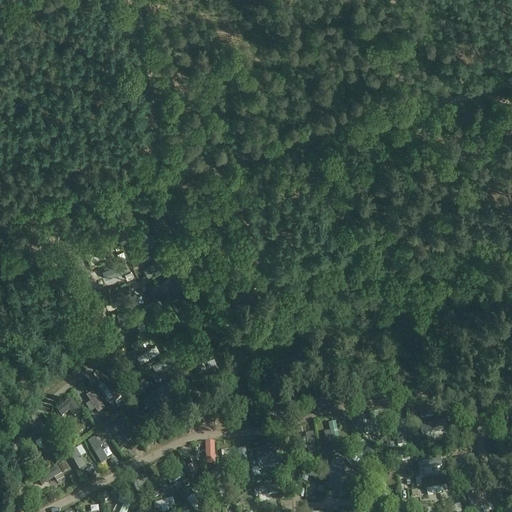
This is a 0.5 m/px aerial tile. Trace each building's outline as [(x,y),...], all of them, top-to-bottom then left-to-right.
[(126,248),(131,257),(153,246),(148,237),(126,248)] [(108,250),(105,244),(84,253),(87,259),(108,250)] [(142,271),(145,277),(170,263),(166,257),(142,271)] [(122,263),(103,271),(106,277),(125,270),(122,263)] [(108,295),(111,303),(131,295),(129,288),(108,295)] [(150,305),(143,307),(151,325),(158,322),(150,305)] [(205,347),(202,339),(181,349),(185,356),(205,347)] [(159,353),(155,346),(136,358),(140,365),(159,353)] [(162,366),(174,359),(171,353),(159,360),(162,366)] [(220,372),(217,364),(205,368),(203,362),(195,365),(201,380),(220,372)] [(144,380),(127,392),(132,400),(149,388),(144,380)] [(110,383),(104,385),(108,394),(114,392),(110,383)] [(93,393),(87,397),(98,415),(105,410),(93,393)] [(56,411),(61,418),(68,413),(73,419),(80,413),(70,400),(56,411)] [(148,400),(142,404),(155,424),(161,420),(148,400)] [(251,402),(227,407),(229,416),(253,411),(251,402)] [(169,414),(173,420),(192,410),(188,403),(169,414)] [(421,419),(443,415),(442,408),(420,412),(421,419)] [(373,436),(380,435),(377,414),(370,415),(373,436)] [(420,425),(422,435),(446,431),(445,421),(420,425)] [(99,422),(94,427),(99,433),(104,428),(99,422)] [(119,422),(113,426),(128,443),(133,439),(119,422)] [(28,439),(33,446),(50,433),(45,426),(28,439)] [(205,467),(214,467),(214,443),(204,443),(205,467)] [(366,467),(376,452),(371,448),(360,463),(366,467)] [(67,453),(79,474),(86,470),(74,449),(67,453)] [(245,450),(237,451),(241,474),(249,472),(245,450)] [(256,454),(259,468),(260,469),(278,465),(275,451),(256,454)] [(448,461),(450,470),(476,464),(474,456),(448,461)] [(440,459),(418,463),(419,469),(442,465),(440,459)] [(172,460),(166,463),(174,482),(181,480),(172,460)] [(333,461),(329,486),(339,488),(343,462),(333,461)] [(56,468),(36,480),(41,488),(61,476),(56,468)] [(303,476),(320,481),(322,474),(305,468),(303,476)] [(432,469),(424,471),(426,480),(434,478),(432,469)] [(145,493),(137,476),(129,479),(137,496),(145,493)] [(214,494),(221,491),(214,476),(207,480),(214,494)] [(368,489),(381,501),(385,497),(372,485),(368,489)] [(428,496),(448,491),(446,485),(427,490),(428,496)] [(105,499),(120,492),(117,486),(103,493),(105,499)] [(202,511),(193,497),(187,501),(193,511),(202,511)] [(172,498),(155,503),(157,511),(174,506),(172,498)] [(469,507),(470,511),(477,511),(493,506),(490,499),(469,507)]
